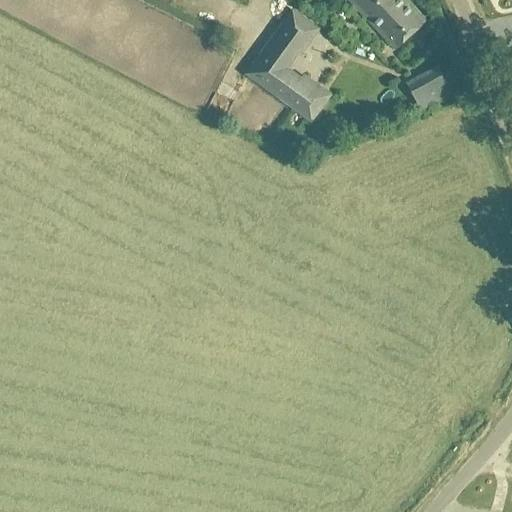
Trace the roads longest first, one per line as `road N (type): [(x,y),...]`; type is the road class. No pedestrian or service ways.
road 1 (unclassified): [(511,132),(452,0)]
road 2 (unclassified): [(433,511),(511,419)]
